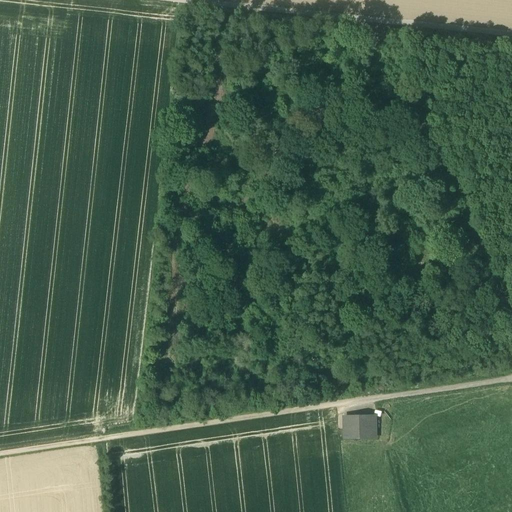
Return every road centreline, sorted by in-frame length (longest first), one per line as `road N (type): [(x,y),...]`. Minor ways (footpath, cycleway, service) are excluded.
road 1 (track): [(0,460),(511,379)]
road 2 (track): [(148,0),(511,38)]
